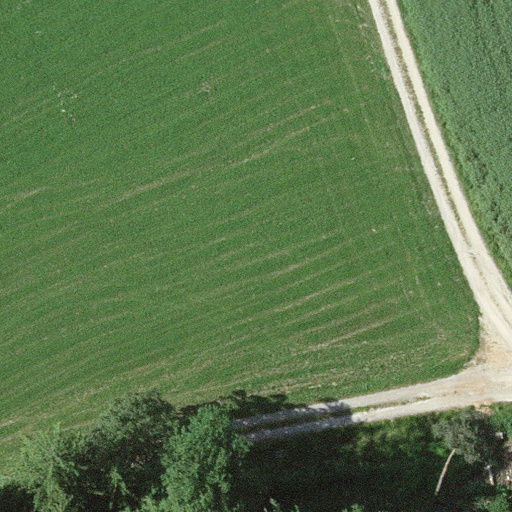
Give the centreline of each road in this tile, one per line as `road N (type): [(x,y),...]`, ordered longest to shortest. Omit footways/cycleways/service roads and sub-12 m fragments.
road 1 (track): [(511,375),(0,492)]
road 2 (track): [(383,0),(454,209),(511,322)]
